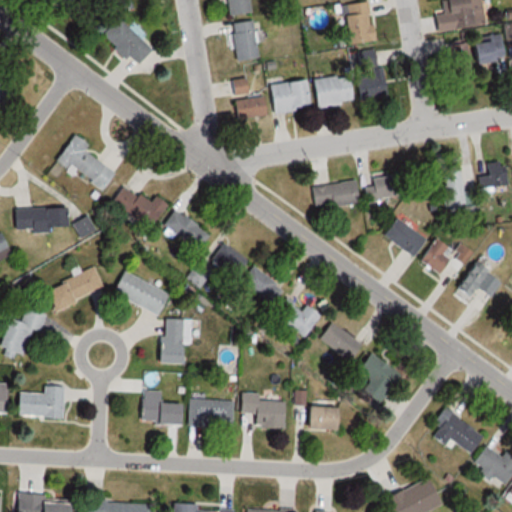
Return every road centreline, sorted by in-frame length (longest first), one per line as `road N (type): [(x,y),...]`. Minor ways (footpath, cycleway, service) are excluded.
road 1 (residential): [(511,393),(0,11)]
road 2 (residential): [(454,351),(385,442),(339,465),(0,453)]
road 3 (residential): [(211,165),(511,115)]
road 4 (residential): [(211,165),(186,0)]
road 5 (residential): [(82,361),(96,376),(110,376),(122,367),(123,344),(97,333),(82,347),(82,361)]
road 6 (residential): [(428,129),(407,0)]
road 7 (residential): [(0,168),(74,69)]
